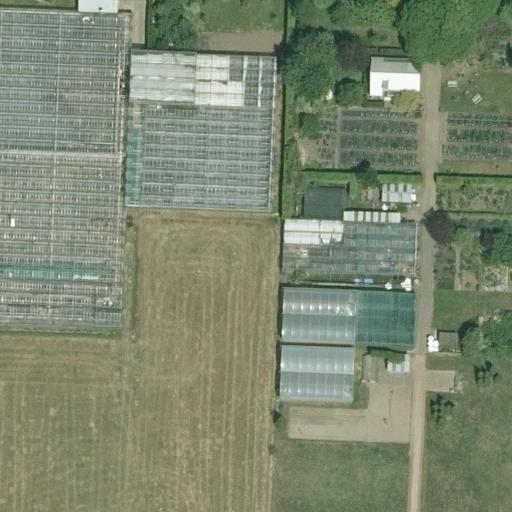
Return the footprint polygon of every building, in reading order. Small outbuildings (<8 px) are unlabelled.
[(80,1),(79,16),(0,12),(0,327),(122,331),(126,211),(272,218),(278,63),(198,59),(132,56),(134,18),(119,18),(118,4),(118,0),(93,0),(93,2),(80,1)] [(422,63),(373,61),(372,97),(421,99),(422,63)] [(382,205),(411,206),(411,187),(398,186),(398,188),(382,187),(382,205)] [(284,222),(282,274),(417,279),(419,228),(284,222)] [(417,298),(285,293),(283,344),(415,349),(417,298)] [(475,333),(474,343),(491,346),(492,336),(475,333)] [(354,353),(282,350),(280,401),(352,404),(354,353)] [(409,358),(388,357),(387,375),(409,376),(409,358)]
